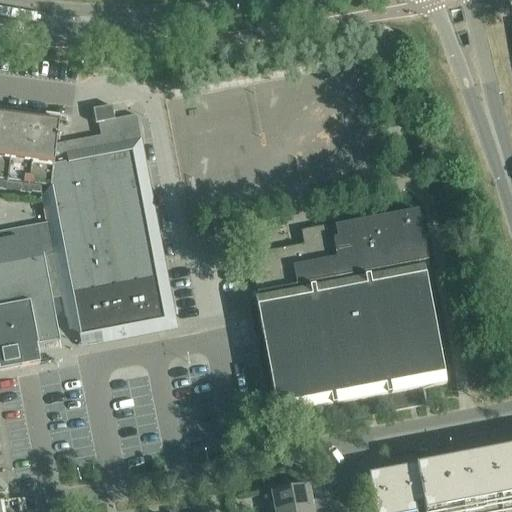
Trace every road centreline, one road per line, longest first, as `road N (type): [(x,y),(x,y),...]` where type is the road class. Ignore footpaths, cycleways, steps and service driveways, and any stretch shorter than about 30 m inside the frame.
road 1 (residential): [(0,82),(77,92),(141,89),(154,102),(182,238),(204,269),(216,340)]
road 2 (secondary): [(0,2),(88,14),(214,13),(280,0)]
road 3 (residential): [(116,494),(91,364),(157,352)]
road 4 (residential): [(342,451),(511,413)]
road 5 (residential): [(430,0),(498,145)]
road 6 (residential): [(498,145),(471,0)]
road 7 (residential): [(50,507),(24,376)]
road 8 (residential): [(216,340),(241,468)]
road 9 (residential): [(157,352),(182,480)]
